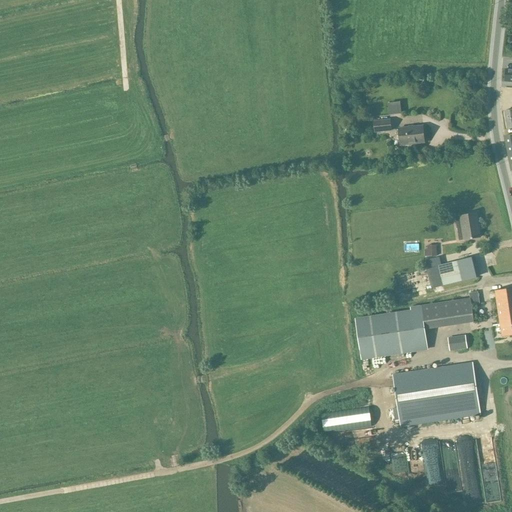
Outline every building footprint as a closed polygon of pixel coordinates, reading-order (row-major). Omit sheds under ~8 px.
[(390,119),(373,121),(374,132),(391,131),(390,119)] [(399,128),(399,129),(401,145),(424,142),(423,126),(399,128)] [(460,216),(455,217),(459,241),(464,240),(481,237),(477,213),(460,216)] [(427,268),(427,269),(431,288),(480,277),(476,257),(427,268)] [(511,288),(495,291),(502,336),(510,335),(510,338),(511,337),(511,288)] [(424,330),(420,306),(411,307),(411,310),(356,320),(362,360),(427,350),(424,330)] [(448,338),(450,351),(468,349),(466,335),(448,338)] [(481,414),(478,396),(473,362),(393,374),(398,408),(401,426),(481,414)] [(323,412),(325,427),(350,424),(351,428),(374,426),(372,408),(323,412)] [(435,444),(422,446),(427,484),(442,482),(439,464),(439,458),(437,458),(435,444)]
